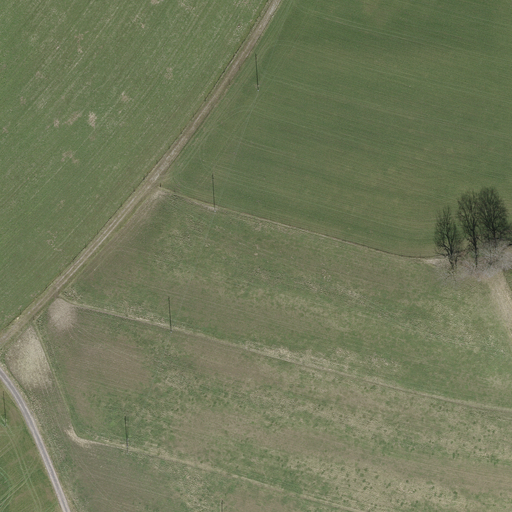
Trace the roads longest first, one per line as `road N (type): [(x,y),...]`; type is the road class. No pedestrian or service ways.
road 1 (track): [(0,339),(151,188),(277,0)]
road 2 (track): [(67,511),(21,402),(0,374)]
